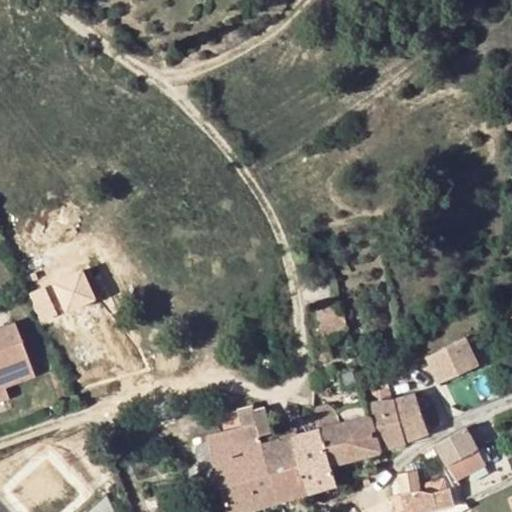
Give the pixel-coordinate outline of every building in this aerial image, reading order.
[(324,321),(326,334),(348,328),(345,314),(335,317),(333,306),(316,311),(318,322),(324,321)] [(308,324),(314,360),(330,357),(326,334),(324,321),(318,322),(308,324)] [(14,323),(0,328),(0,391),(4,390),(3,386),(32,375),(14,323)] [(467,336),(425,357),(438,382),(479,363),(467,336)] [(333,379),(330,368),(318,371),(320,382),(333,379)] [(379,402),(396,445),(407,442),(406,438),(427,428),(415,393),(411,394),(399,398),(379,402)] [(396,445),(379,402),(363,404),(367,417),(379,450),(396,445)] [(341,426),(336,411),(325,403),(311,408),(318,429),(332,465),(379,450),(367,417),(341,426)] [(348,406),(336,411),(341,426),(367,417),(363,404),(348,406)] [(270,431),(263,408),(251,411),(250,407),(215,415),(219,433),(207,435),(208,441),(201,443),(194,444),(204,480),(217,477),(214,459),(251,449),(261,445),(258,434),(270,431)] [(452,435),(434,445),(456,481),(485,465),(465,428),(452,435)] [(297,435),(291,437),(309,493),(338,483),(332,465),(318,429),(297,435)] [(273,442),(270,431),(258,434),(261,445),(273,442)] [(261,445),(251,449),(257,475),(250,478),(259,508),(309,493),(291,437),(273,442),(261,445)] [(257,475),(251,449),(214,459),(217,477),(226,511),(246,511),(259,508),(250,478),(257,475)] [(401,493),(420,490),(417,470),(397,474),(401,493)] [(448,488),(430,492),(420,490),(401,493),(404,511),(424,511),(453,505),(448,488)] [(111,511),(102,492),(81,511),(111,511)]
